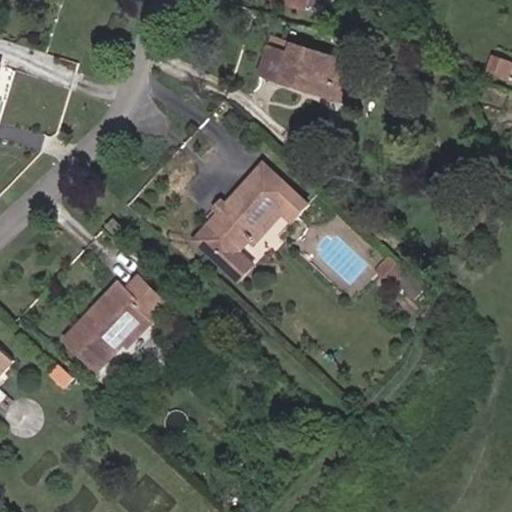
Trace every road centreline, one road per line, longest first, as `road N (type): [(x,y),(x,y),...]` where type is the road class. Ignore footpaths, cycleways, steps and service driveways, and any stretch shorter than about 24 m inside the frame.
road 1 (track): [(272,511),(391,382),(511,148)]
road 2 (residential): [(179,0),(145,93),(82,170),(0,241)]
